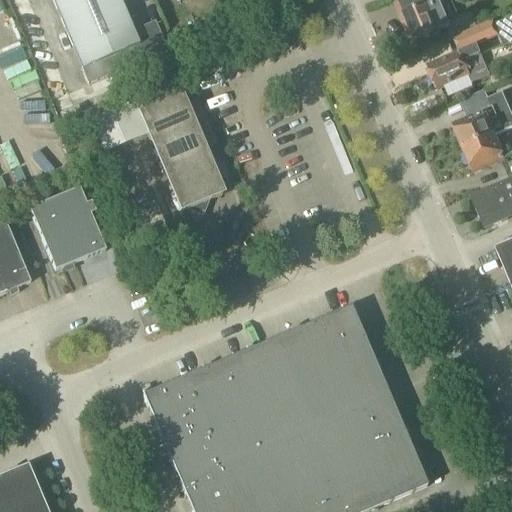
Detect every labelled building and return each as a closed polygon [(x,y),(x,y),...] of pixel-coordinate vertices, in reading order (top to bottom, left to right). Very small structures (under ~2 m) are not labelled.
[(50,0),(82,72),(139,48),(118,0),(50,0)] [(424,0),(400,0),(397,1),(403,16),(401,17),(413,45),(440,34),(439,33),(450,28),(445,15),(450,13),(445,1),(440,3),(430,8),(429,6),(427,7),(424,0)] [(511,19),(494,26),(503,49),(511,45),(511,19)] [(486,77),(479,59),(481,58),(476,47),(427,67),(437,91),(467,79),(468,84),(486,77)] [(220,198),(177,93),(138,109),(181,214),(220,198)] [(466,119),(451,125),(451,127),(460,150),(492,138),(493,138),(511,130),(511,122),(509,115),(501,95),(488,101),(484,93),(459,104),(466,119)] [(145,125),(143,120),(138,109),(136,103),(91,122),(101,146),(105,155),(146,138),(150,137),(145,125)] [(492,138),(460,150),(468,170),(477,166),(479,171),(511,157),(511,155),(509,148),(498,152),(493,138),(492,138)] [(511,181),(472,198),(470,199),(484,231),(505,222),(511,218),(511,247),(496,254),(511,291),(511,181)] [(27,212),(53,274),(104,253),(78,191),(27,212)] [(0,223),(0,297),(29,285),(2,222),(0,223)] [(141,399),(188,511),(374,511),(426,490),(350,310),(141,399)] [(0,511),(43,511),(29,478),(20,481),(17,473),(8,476),(0,479),(0,511)]
